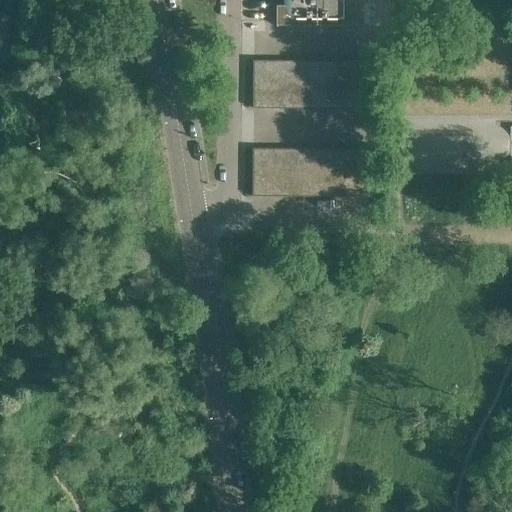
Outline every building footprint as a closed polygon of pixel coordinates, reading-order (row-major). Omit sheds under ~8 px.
[(276,4),(276,24),(342,24),(343,5),(276,4)] [(253,59),(253,83),(264,83),(264,60),(253,59)] [(275,60),(264,60),(264,83),(275,83),(275,60)] [(286,60),(275,60),(275,83),(286,84),(286,60)] [(297,60),(286,60),(286,84),(297,84),(297,60)] [(297,60),(297,84),(308,84),(308,60),(297,60)] [(308,60),(308,84),(319,84),(320,60),(308,60)] [(320,60),(319,84),(330,84),(330,60),(320,60)] [(330,60),(330,84),(341,84),(341,60),(330,60)] [(341,60),(341,84),(352,84),(352,60),(341,60)] [(363,61),(352,60),(352,84),(363,84),(363,61)] [(375,61),(363,61),(363,84),(375,84),(375,61)] [(264,83),(253,83),(253,107),(264,107),(264,83)] [(264,83),(264,107),(276,107),(275,83),(264,83)] [(286,84),(275,83),(276,107),(286,107),(286,84)] [(286,84),(286,107),(297,107),(297,84),(286,84)] [(297,84),(297,107),(308,107),(308,84),(297,84)] [(308,84),(308,107),(319,107),(319,84),(308,84)] [(330,84),(319,84),(319,107),(330,107),(330,84)] [(330,84),(330,107),(341,108),(341,84),(330,84)] [(341,84),(341,108),(352,108),(352,84),(341,84)] [(352,84),(352,108),(363,108),(363,84),(352,84)] [(375,84),(363,84),(363,108),(375,108),(375,84)] [(253,147),(252,171),(264,171),(264,147),(253,147)] [(264,147),(264,171),(275,171),(275,148),(264,147)] [(275,148),(275,171),(286,171),(286,148),(275,148)] [(286,148),(286,171),(297,171),(297,148),(286,148)] [(308,148),(297,148),(297,171),(307,172),(308,172),(308,148)] [(319,148),(308,148),(308,172),(319,172),(319,148)] [(329,148),(319,148),(319,172),(330,172),(329,148)] [(341,148),(329,148),(330,172),(341,172),(341,148)] [(352,148),(341,148),(341,172),(352,172),(352,148)] [(352,148),(352,172),(363,172),(363,148),(352,148)] [(374,149),(363,148),(363,172),(374,172),(374,149)] [(264,171),(252,171),(252,195),(264,195),(264,171)] [(264,171),(264,195),(275,195),(275,171),(264,171)] [(275,171),(275,195),(286,195),(286,171),(275,171)] [(286,171),(286,195),(297,195),(297,171),(286,171)] [(297,171),(297,195),(307,195),(307,172),(297,171)] [(319,172),(308,172),(307,172),(307,195),(319,195),(319,172)] [(319,172),(319,195),(329,195),(330,172),(319,172)] [(330,172),(329,195),(341,195),(341,172),(330,172)] [(341,172),(341,195),(351,195),(352,172),(341,172)] [(352,172),(351,195),(363,196),(363,172),(352,172)] [(363,172),(363,196),(374,196),(374,172),(363,172)]
